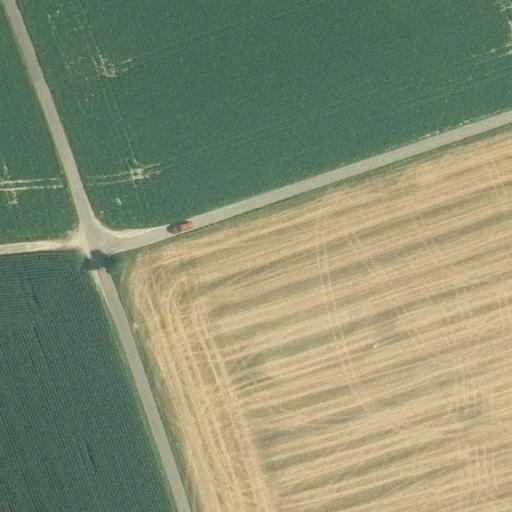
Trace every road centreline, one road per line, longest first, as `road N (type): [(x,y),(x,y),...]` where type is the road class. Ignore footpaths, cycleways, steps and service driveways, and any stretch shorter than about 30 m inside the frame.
road 1 (track): [(511,117),(95,244),(7,0)]
road 2 (unclassified): [(184,511),(95,244)]
